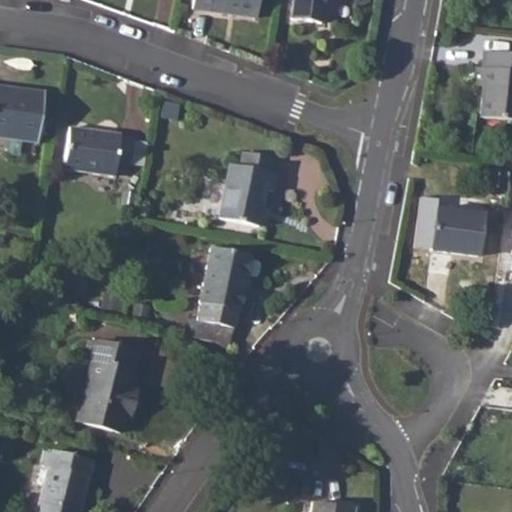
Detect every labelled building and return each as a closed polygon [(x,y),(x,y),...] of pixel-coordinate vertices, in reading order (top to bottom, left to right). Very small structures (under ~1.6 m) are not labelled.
[(256,18),(258,0),(192,0),(192,10),(256,18)] [(293,0),(291,20),(321,24),(324,0),(293,0)] [(511,55),(483,52),(482,68),(476,68),(474,86),(483,87),(480,118),(511,120),(511,55)] [(43,94),(0,87),(0,137),(37,143),(43,94)] [(175,105),(163,102),(160,114),(172,117),(175,105)] [(120,138),(120,135),(69,128),(63,170),(114,177),(114,175),(115,170),(128,172),(133,140),(120,138)] [(243,153),(240,167),(269,173),(272,159),(243,153)] [(240,167),(229,165),(218,219),(258,227),(266,190),(273,192),(276,175),(269,173),(240,167)] [(503,171),(493,170),(491,187),(501,189),(503,171)] [(430,249),(435,211),(419,209),(414,247),(430,249)] [(483,215),(435,209),(435,211),(430,249),(430,251),(478,257),(483,215)] [(200,304),(197,322),(200,322),(231,329),(235,329),(238,312),(240,312),(247,277),(251,261),(251,256),(210,248),(198,303),(200,304)] [(258,262),(251,261),(247,277),(254,278),(258,276),(260,265),(258,262)] [(117,299),(103,297),(102,309),(115,311),(117,299)] [(149,307),(135,304),(133,317),(146,319),(149,307)] [(231,329),(200,322),(197,337),(228,344),(231,329)] [(134,372),(139,353),(98,342),(97,344),(87,342),(82,360),(92,363),(77,421),(120,432),(125,415),(129,416),(136,391),(132,389),(136,372),(134,372)] [(78,511),(91,462),(53,452),(52,455),(44,453),(41,465),(49,467),(36,511),(78,511)]
